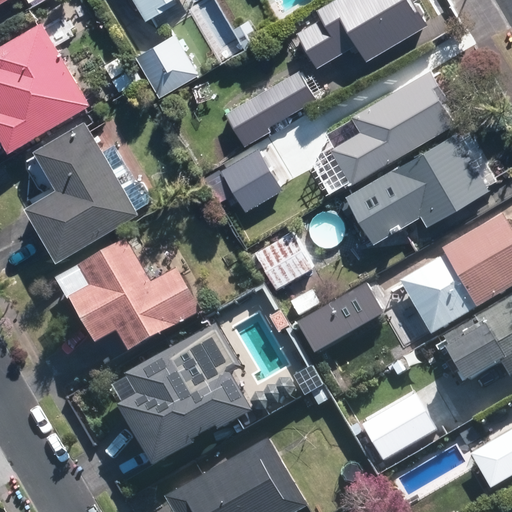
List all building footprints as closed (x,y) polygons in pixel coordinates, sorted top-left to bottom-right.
[(166,0),(128,0),(148,33),(128,44),(156,92),(193,71),(156,6),(166,0)] [(419,28),(403,0),(314,0),(304,6),(311,20),(289,32),(305,63),(346,41),(356,61),(419,28)] [(85,102),(38,17),(0,37),(0,134),(6,145),(85,102)] [(340,180),(446,124),(434,102),(446,96),(430,65),(344,110),(353,126),(320,143),(340,180)] [(305,94),(293,70),(214,110),(226,133),(305,94)] [(128,213),(78,121),(27,148),(47,186),(24,198),(54,253),(128,213)] [(492,190),(459,127),(339,190),(372,253),(492,190)] [(280,182),(258,146),(214,172),(225,189),(237,182),(248,201),(280,182)] [(511,231),(507,235),(496,217),(389,280),(423,337),(511,284),(511,231)] [(302,270),(281,232),(245,251),(267,289),(302,270)] [(142,284),(119,241),(74,265),(84,284),(71,291),(96,338),(111,330),(121,350),(190,314),(167,271),(142,284)] [(370,312),(355,285),(303,313),(318,340),(370,312)] [(511,374),(511,294),(428,344),(463,403),(511,374)] [(231,366),(207,325),(119,374),(163,452),(236,411),(215,375),(231,366)] [(424,430),(408,402),(352,434),(368,461),(424,430)] [(511,424),(467,449),(493,495),(511,484),(511,424)] [(258,435),(178,481),(196,511),(288,511),(300,505),(258,435)]
